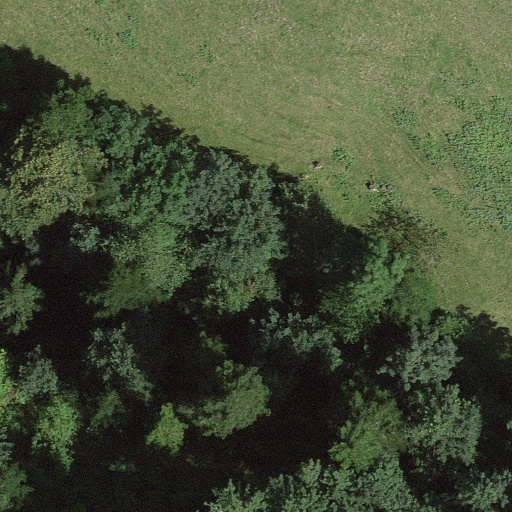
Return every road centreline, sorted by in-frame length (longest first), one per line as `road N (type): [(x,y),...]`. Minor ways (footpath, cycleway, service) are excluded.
road 1 (track): [(0,447),(302,478),(382,503),(426,504),(511,485)]
road 2 (track): [(511,278),(356,142),(255,102),(135,0)]
